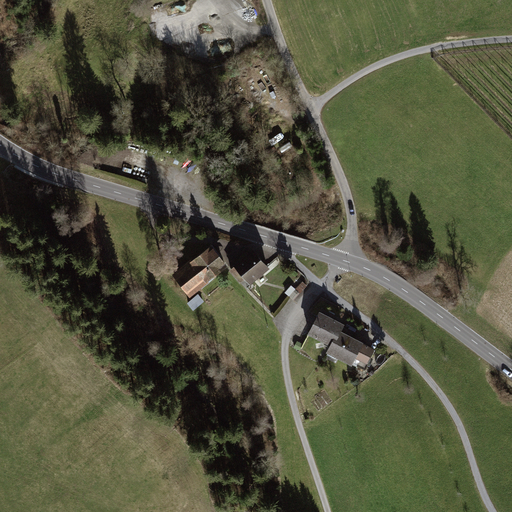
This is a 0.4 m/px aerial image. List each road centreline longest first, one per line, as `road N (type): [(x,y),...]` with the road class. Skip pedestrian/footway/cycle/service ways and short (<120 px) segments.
road 1 (secondary): [(0,144),(48,170),(346,262)]
road 2 (track): [(346,262),(319,286),(395,345),(441,395),(493,511)]
road 3 (unclassified): [(346,262),(353,226),(347,196),(266,0)]
road 4 (track): [(326,511),(286,375),(286,337),(319,286)]
road 5 (track): [(511,38),(434,47),(376,65),(310,106)]
road 6 (secondary): [(346,262),(396,286),(511,372)]
